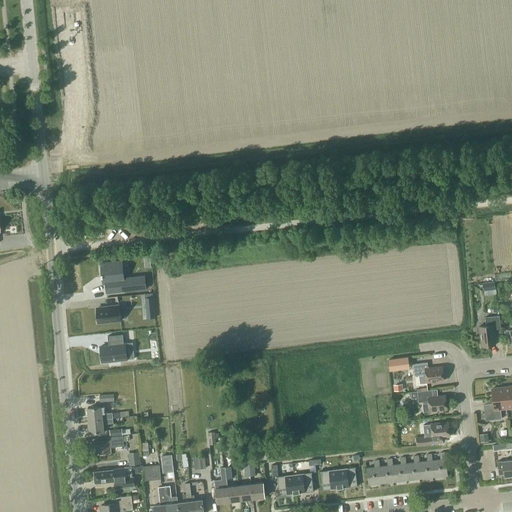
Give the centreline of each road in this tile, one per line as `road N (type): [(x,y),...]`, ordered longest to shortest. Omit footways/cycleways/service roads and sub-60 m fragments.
road 1 (unclassified): [(51,247),(511,200)]
road 2 (tertiary): [(76,511),(51,247)]
road 3 (residential): [(472,502),(461,369)]
